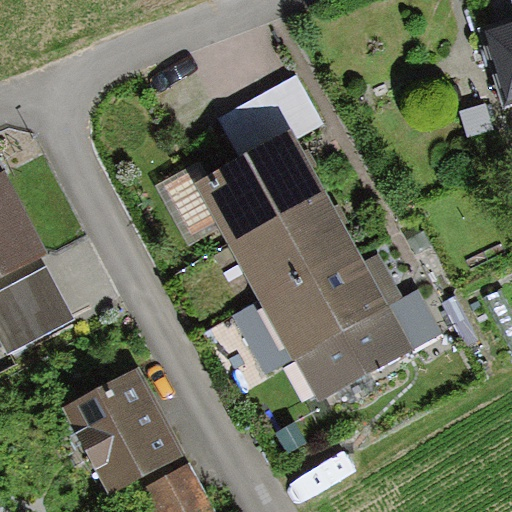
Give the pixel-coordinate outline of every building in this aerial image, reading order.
[(511,28),(483,37),(506,109),(511,106),(511,28)] [(304,164),(289,138),(192,194),(318,410),(416,353),(373,280),(336,218),(304,164)] [(0,286),(48,261),(5,181),(0,184),(0,286)] [(46,272),(0,295),(0,341),(8,357),(73,323),(46,272)] [(216,511),(142,377),(62,421),(112,511),(113,511),(142,497),(150,511),(216,511)]
